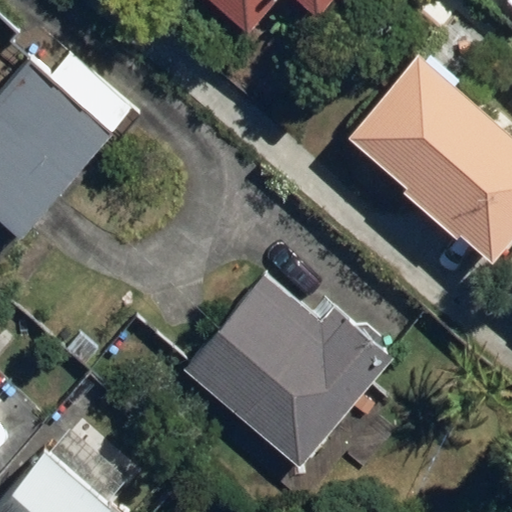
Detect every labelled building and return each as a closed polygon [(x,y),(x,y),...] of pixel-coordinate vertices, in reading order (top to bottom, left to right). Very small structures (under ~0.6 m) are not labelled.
[(194,0),(231,36),(266,0),(281,0),(302,17),(318,0),(194,0)] [(0,228),(21,243),(131,105),(65,51),(38,84),(10,61),(0,73),(0,228)] [(511,152),(407,57),(330,141),(465,264),(511,211),(511,152)] [(258,266),(176,369),(297,478),(400,349),(334,297),(319,315),(258,266)] [(511,278),(503,290),(511,297),(511,278)] [(75,413),(0,487),(0,511),(102,511),(138,477),(75,413)]
